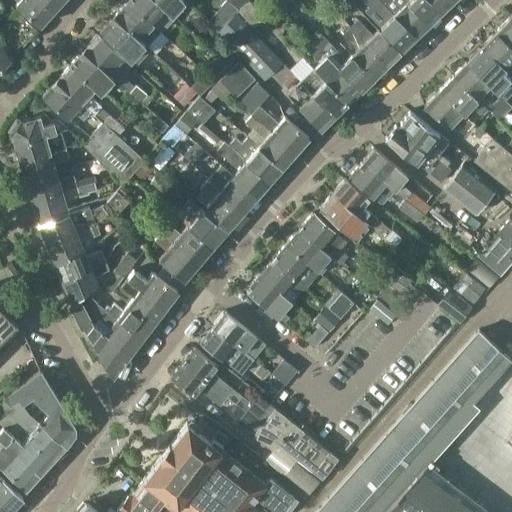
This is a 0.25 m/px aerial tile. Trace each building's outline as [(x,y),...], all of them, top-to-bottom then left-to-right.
[(41,26),(53,11),(40,0),(14,0),(18,3),(16,5),(41,26)] [(40,0),(53,11),(63,0),(40,0)] [(158,0),(128,0),(127,1),(163,33),(177,17),(158,0)] [(187,0),(158,0),(177,17),(185,9),(190,3),(188,1),(187,0)] [(226,0),(228,1),(237,10),(249,0),(226,0)] [(362,0),(369,7),(365,10),(403,49),(416,37),(381,0),(362,0)] [(381,0),(416,37),(428,24),(404,0),(381,0)] [(404,0),(428,24),(442,12),(430,0),(404,0)] [(430,0),(442,12),(453,0),(430,0)] [(127,1),(114,16),(149,48),(163,33),(127,1)] [(209,22),(218,31),(238,13),(236,11),(237,10),(228,1),(221,7),(211,19),(211,20),(210,21),(209,22)] [(249,2),(238,13),(253,30),(265,18),(260,12),(249,2)] [(284,62),(253,30),(238,13),(218,31),(239,53),(265,80),(273,73),(283,63),(284,62)] [(149,48),(114,16),(100,31),(127,55),(134,47),(143,54),(149,48)] [(511,18),(510,16),(495,31),(511,47),(511,18)] [(351,27),(350,28),(386,65),(388,64),(400,52),(377,30),(373,34),(358,19),(357,21),(351,27)] [(350,28),(344,34),(358,49),(352,54),(375,77),(386,65),(350,28)] [(310,37),(308,39),(312,43),(321,53),(360,91),(361,90),(375,77),(352,54),(348,58),(347,59),(320,33),(317,30),(310,37)] [(511,47),(495,31),(481,46),(504,68),(506,65),(511,70),(511,47)] [(97,34),(83,50),(117,82),(129,92),(141,102),(149,93),(137,83),(135,86),(124,76),(133,66),(97,34)] [(5,40),(0,42),(0,67),(13,55),(5,40)] [(312,43),(306,50),(315,59),(319,63),(315,68),(314,69),(347,103),(348,103),(360,91),(321,53),(312,43)] [(481,46),(467,61),(499,93),(504,98),(511,89),(511,78),(503,69),(504,68),(481,46)] [(226,67),(238,54),(230,47),(218,59),(226,67)] [(83,50),(70,65),(96,88),(104,96),(110,89),(117,82),(83,50)] [(217,58),(205,71),(205,72),(215,80),(226,67),(218,59),(217,58)] [(499,93),(467,61),(453,75),(488,108),(499,118),(504,113),(511,105),(504,98),(499,93)] [(239,62),(221,81),(232,94),(238,101),(249,91),(242,83),(251,75),(239,62)] [(283,63),(273,73),(284,84),(288,89),(298,79),(294,75),(283,63)] [(70,65),(56,79),(91,111),(99,103),(90,95),(96,88),(70,65)] [(310,72),(300,81),(334,116),(347,103),(314,69),(310,72)] [(215,80),(205,72),(194,84),(203,92),(215,80)] [(439,91),(474,124),(476,122),(474,120),(479,114),(481,116),(488,108),(453,75),(440,89),(441,90),(439,91)] [(91,111),(56,79),(43,94),(69,117),(75,111),(85,118),(86,117),(91,111)] [(232,94),(221,81),(206,97),(211,102),(217,97),(222,103),(232,94)] [(300,81),(288,93),(321,129),(334,116),(300,81)] [(173,97),(184,106),(197,92),(192,87),(186,82),(173,97)] [(437,92),(436,92),(424,105),(447,127),(452,122),(465,133),(474,124),(439,91),(438,93),(437,92)] [(216,111),(199,97),(188,110),(197,118),(198,117),(205,123),(216,111)] [(91,111),(112,131),(119,136),(120,135),(126,127),(102,107),(102,106),(99,103),(91,111)] [(298,149),(299,148),(309,137),(284,115),(279,122),(260,106),(252,115),(293,150),(295,147),(298,149)] [(197,118),(188,110),(176,123),(185,132),(197,118)] [(410,110),(398,126),(447,164),(450,161),(439,152),(448,140),(410,110)] [(97,128),(90,136),(100,145),(112,131),(91,111),(86,117),(97,128)] [(45,113),(39,114),(20,120),(16,117),(7,131),(12,134),(9,137),(11,141),(14,142),(46,134),(47,135),(62,131),(69,129),(58,119),(54,121),(45,113)] [(253,128),(246,136),(282,167),(293,154),(290,152),(293,150),(252,115),(246,122),(253,128)] [(168,126),(158,118),(152,124),(162,133),(168,126)] [(173,127),(164,138),(174,146),(185,132),(176,123),(173,127)] [(215,143),(219,138),(202,123),(198,129),(215,143)] [(396,124),(386,137),(424,167),(441,180),(448,171),(451,167),(447,164),(398,126),(396,124)] [(14,142),(20,161),(66,148),(62,131),(47,135),(46,134),(14,142)] [(84,143),(122,185),(147,159),(120,135),(119,136),(112,131),(100,145),(90,136),(84,143)] [(272,178),(282,167),(246,136),(241,142),(236,136),(229,143),(268,178),(270,176),(272,178)] [(492,137),(474,160),(511,190),(511,138),(505,147),(505,148),(492,137)] [(238,168),(232,174),(245,185),(257,195),(267,184),(264,181),(268,178),(229,143),(225,140),(217,149),(238,168)] [(191,161),(193,163),(200,155),(191,147),(184,154),(191,161)] [(401,181),(406,174),(374,147),(361,161),(424,214),(431,205),(401,181)] [(20,161),(26,180),(58,170),(56,161),(69,158),(68,154),(66,148),(20,161)] [(418,221),(424,214),(361,161),(349,175),(383,204),(393,193),(402,201),(399,205),(406,211),(418,221)] [(474,212),(494,187),(463,162),(443,187),(474,212)] [(247,207),(257,195),(245,185),(232,174),(221,164),(208,178),(242,208),(244,205),(247,207)] [(58,170),(26,180),(31,200),(92,183),(96,181),(95,176),(75,180),(74,174),(60,179),(58,170)] [(160,172),(151,181),(164,193),(173,183),(160,172)] [(197,197),(230,226),(244,210),(242,208),(208,178),(201,187),(204,190),(197,197)] [(368,198),(365,196),(345,178),(332,192),(372,226),(378,219),(362,205),(368,198)] [(92,183),(31,200),(37,218),(69,208),(67,199),(93,191),(92,183)] [(128,203),(118,191),(107,202),(115,212),(118,215),(128,203)] [(332,192),(320,206),(331,217),(344,227),(349,220),(367,235),(369,237),(378,245),(385,237),(376,230),(372,226),(332,192)] [(226,230),(227,229),(190,199),(183,206),(194,216),(187,224),(212,246),(224,233),(222,231),(224,228),(226,230)] [(38,223),(47,242),(91,225),(90,222),(115,212),(107,202),(103,206),(90,209),(92,213),(88,214),(85,208),(38,223)] [(47,242),(53,259),(86,247),(97,243),(99,239),(93,225),(118,215),(115,212),(90,222),(91,225),(47,242)] [(312,212),(299,227),(332,256),(334,253),(333,252),(344,239),(335,231),(335,232),(312,212)] [(511,221),(508,219),(493,236),(511,251),(511,221)] [(201,259),(212,246),(187,224),(181,231),(170,221),(162,230),(196,260),(199,257),(201,259)] [(382,222),(380,225),(376,230),(385,237),(391,230),(382,222)] [(299,227),(286,243),(308,263),(317,270),(324,262),(325,264),(332,256),(299,227)] [(159,256),(184,279),(196,265),(194,263),(196,260),(162,230),(154,239),(166,249),(159,256)] [(499,273),(511,258),(511,251),(493,236),(478,255),(485,261),(499,273)] [(130,237),(124,245),(129,250),(136,241),(130,237)] [(308,263),(286,243),(273,258),(306,287),(319,271),(317,270),(308,263)] [(88,253),(86,247),(53,259),(61,278),(106,259),(101,248),(88,253)] [(127,252),(116,268),(125,276),(137,259),(127,252)] [(273,258),(259,273),(291,300),(301,288),(303,290),(306,287),(273,258)] [(111,269),(106,259),(61,278),(59,279),(69,302),(71,301),(76,300),(101,283),(97,274),(111,269)] [(116,268),(103,287),(113,294),(125,276),(116,268)] [(127,277),(165,306),(177,290),(151,271),(146,278),(133,269),(127,276),(128,276),(127,277)] [(281,312),(291,300),(259,273),(246,289),(265,305),(264,306),(271,313),(272,311),(279,318),(280,317),(284,321),(289,316),(285,313),(283,315),(281,312)] [(128,302),(153,321),(162,310),(165,306),(127,277),(122,284),(135,294),(128,302)] [(486,290),(473,280),(461,294),(474,305),(486,290)] [(451,289),(439,303),(459,319),(471,305),(451,289)] [(353,302),(340,290),(334,296),(336,298),(329,307),(340,317),(345,311),(353,302)] [(112,328),(107,334),(130,352),(142,336),(104,308),(103,310),(98,306),(98,305),(92,298),(86,305),(94,312),(93,314),(112,328)] [(377,300),(370,309),(374,312),(388,323),(395,315),(377,300)] [(100,354),(102,358),(109,370),(117,370),(130,352),(107,334),(94,324),(82,302),(73,305),(71,307),(84,333),(86,332),(93,341),(92,341),(94,344),(93,345),(99,355),(100,354)] [(104,308),(142,336),(153,321),(128,302),(123,309),(113,302),(109,308),(106,306),(104,308)] [(340,317),(329,307),(325,303),(315,318),(320,324),(328,331),(340,317)] [(0,332),(3,336),(17,322),(0,305),(0,332)] [(224,311),(212,326),(247,353),(259,338),(224,311)] [(307,339),(315,346),(328,331),(320,324),(307,339)] [(253,358),(247,353),(212,326),(200,341),(241,373),(253,358)] [(492,511),(428,463),(478,406),(473,402),(511,359),(510,357),(495,344),(479,329),(412,404),(410,402),(402,412),(403,413),(314,511),(492,511)] [(195,346),(183,362),(217,389),(218,387),(222,390),(220,392),(225,396),(232,387),(213,372),(214,370),(218,365),(195,346)] [(272,371),(286,383),(298,369),(284,357),(272,371)] [(183,362),(171,376),(194,395),(199,388),(211,397),(214,393),(217,396),(220,392),(222,390),(218,387),(217,389),(183,362)] [(64,408),(40,369),(32,375),(4,395),(10,403),(18,398),(26,408),(29,413),(45,427),(64,408)] [(261,423),(274,406),(270,403),(258,393),(251,402),(232,387),(225,396),(235,403),(261,423)] [(10,403),(4,395),(2,396),(2,395),(0,396),(0,410),(27,436),(53,459),(66,445),(45,427),(29,413),(26,408),(18,398),(10,403)] [(261,423),(252,434),(272,449),(277,443),(294,422),(293,421),(274,406),(261,423)] [(66,445),(67,444),(75,433),(75,427),(64,408),(45,427),(66,445)] [(27,436),(0,410),(0,437),(40,473),(44,469),(47,469),(52,464),(52,461),(53,459),(27,436)] [(217,432),(200,419),(194,427),(187,421),(170,443),(169,442),(159,455),(160,456),(142,478),(144,479),(166,497),(163,500),(174,508),(176,505),(185,511),(280,511),(294,496),(269,476),(266,481),(222,447),(228,438),(219,431),(217,432)] [(322,478),(338,457),(294,422),(277,443),(272,449),(265,459),(297,483),(309,493),(322,478)] [(1,467),(26,489),(28,486),(32,486),(36,482),(36,478),(40,473),(0,437),(0,464),(2,466),(1,467)] [(23,497),(20,494),(0,475),(0,501),(10,511),(23,497)] [(166,497),(144,479),(134,491),(129,496),(128,495),(116,510),(119,511),(170,511),(174,508),(163,500),(166,497)] [(309,493),(297,483),(293,489),(305,498),(309,493)] [(0,511),(8,511),(10,511),(0,501),(0,511)] [(98,511),(86,502),(85,503),(83,502),(77,509),(78,511),(77,511),(98,511)]
